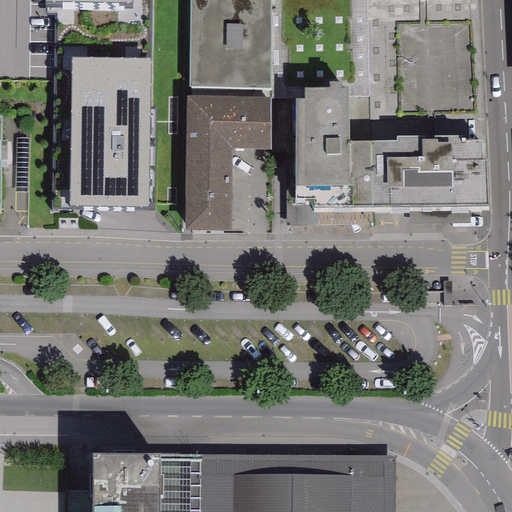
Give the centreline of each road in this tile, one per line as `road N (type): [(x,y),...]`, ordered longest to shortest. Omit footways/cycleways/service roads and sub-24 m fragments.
road 1 (residential): [(0,254),(507,263)]
road 2 (secondary): [(404,429),(259,418),(0,419)]
road 3 (secondary): [(507,263),(497,0)]
road 4 (secondary): [(510,342),(482,378),(404,429)]
road 5 (secondary): [(503,503),(446,451),(404,429)]
